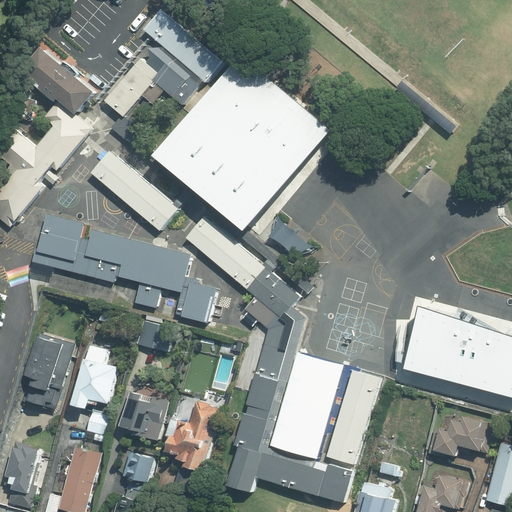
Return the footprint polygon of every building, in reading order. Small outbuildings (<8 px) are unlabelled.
[(108,97),(139,123),(167,90),(186,106),(208,81),(209,82),(226,63),(164,10),(147,29),(177,54),(162,72),(143,56),(108,97)] [(0,202),(0,209),(17,225),(106,131),(86,112),(105,91),(55,44),(32,68),(70,104),(55,120),(65,130),(53,143),(27,120),(0,149),(26,174),(0,202)] [(248,50),(163,154),(256,230),(341,126),(248,50)] [(113,148),(93,171),(165,232),(184,209),(113,148)] [(304,292),(207,215),(190,235),(261,296),(251,306),(269,323),(231,484),(257,493),(262,475),(345,498),(352,471),(273,448),(310,319),(293,304),(304,292)] [(196,256),(47,216),(35,262),(116,283),(118,275),(184,292),(179,313),(213,322),(222,289),(190,281),(196,256)] [(482,238),(462,233),(453,264),(511,280),(511,249),(481,241),(482,238)] [(511,394),(511,330),(426,307),(410,365),(511,394)] [(172,349),(177,326),(149,319),(144,343),(172,349)] [(28,400),(39,402),(58,406),(63,385),(70,387),(80,341),(42,333),(28,400)] [(99,400),(115,403),(124,365),(112,362),(115,349),(95,345),(83,402),(98,406),(99,400)] [(384,376),(354,367),(328,453),(358,462),(384,376)] [(137,390),(130,427),(150,431),(149,437),(167,441),(175,398),(137,390)] [(226,406),(181,398),(175,435),(179,435),(176,450),(187,452),(186,457),(196,459),(195,465),(215,468),(226,406)] [(107,433),(110,433),(114,414),(95,410),(91,430),(99,431),(98,439),(106,440),(107,433)] [(494,449),(501,418),(473,412),(471,418),(460,416),(458,428),(441,425),(436,451),(442,453),(443,448),(467,453),(469,444),(494,449)] [(511,439),(507,439),(492,498),(511,503),(511,439)] [(23,440),(12,486),(19,488),(15,503),(37,508),(43,484),(40,483),(49,446),(23,440)] [(87,511),(91,511),(106,451),(81,445),(67,507),(87,511)] [(135,452),(131,477),(142,479),(141,482),(148,483),(148,480),(156,481),(161,457),(135,452)] [(388,461),(386,472),(401,476),(404,464),(388,461)] [(208,472),(187,466),(181,489),(201,494),(208,472)] [(469,507),(476,477),(450,471),(446,485),(433,482),(425,511),(450,511),(453,503),(469,507)] [(399,486),(372,480),(366,511),(371,511),(403,511),(407,493),(398,491),(399,486)] [(147,511),(152,491),(133,487),(127,511),(147,511)] [(63,511),(67,495),(54,492),(49,511),(63,511)]
